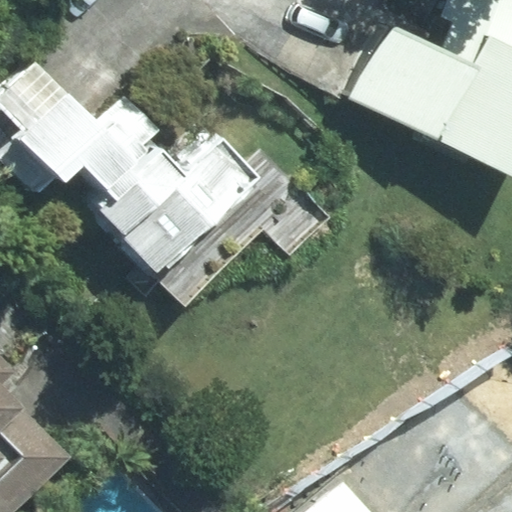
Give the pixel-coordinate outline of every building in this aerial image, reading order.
[(511,168),(511,0),(445,0),(429,34),(381,12),(344,91),(511,168)] [(82,196),(149,262),(245,164),(206,126),(171,161),(143,134),(150,127),(119,96),(95,120),(27,54),(0,81),(0,157),(29,186),(61,153),(93,184),(82,196)] [(0,501),(58,444),(0,385),(0,368),(5,364),(0,359),(0,501)] [(474,511),(511,478),(511,449),(454,385),(377,453),(417,498),(401,511),(474,511)] [(511,511),(511,478),(474,511),(511,511)]
